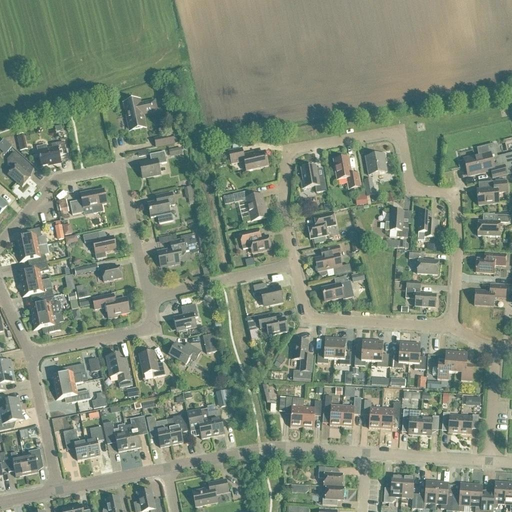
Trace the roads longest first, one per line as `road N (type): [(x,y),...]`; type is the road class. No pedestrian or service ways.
road 1 (unclassified): [(451,326),(458,193),(412,186),(395,131),(291,148),(280,195),(292,263)]
road 2 (unclassified): [(146,297),(119,170),(58,180),(0,246)]
road 3 (residential): [(167,468),(251,447),(363,453)]
road 4 (unclassified): [(292,263),(308,316),(451,326)]
road 5 (unclassified): [(31,355),(152,328),(146,297)]
road 6 (unclassified): [(292,263),(146,297)]
road 7 (unclassified): [(56,492),(31,355)]
road 8 (residential): [(363,453),(486,461)]
